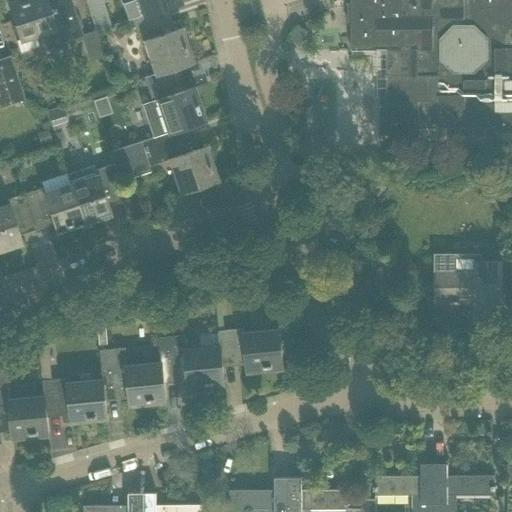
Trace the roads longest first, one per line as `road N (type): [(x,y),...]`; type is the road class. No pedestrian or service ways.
road 1 (residential): [(16,511),(37,482),(290,408),(354,398)]
road 2 (residential): [(0,299),(269,210)]
road 3 (residential): [(269,210),(265,152),(226,0)]
road 4 (residential): [(354,398),(269,210)]
road 5 (residential): [(354,398),(511,398)]
